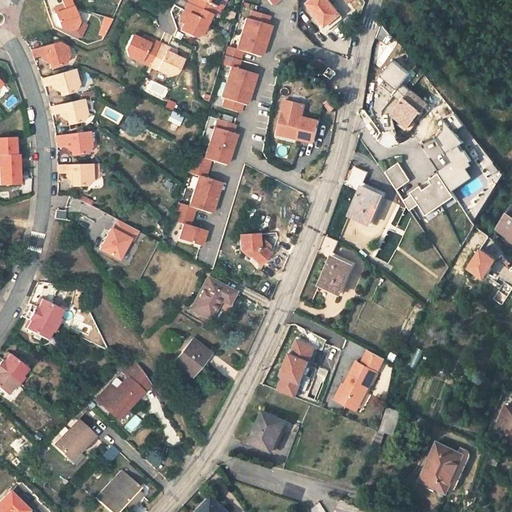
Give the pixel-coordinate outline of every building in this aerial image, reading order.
[(78,22),(70,0),(59,0),(62,8),(64,12),(57,14),(52,15),(57,27),(78,39),(85,26),(78,22)] [(188,0),(187,3),(211,15),(218,0),(188,0)] [(312,0),(308,4),(325,27),(341,14),(329,0),(312,0)] [(202,34),(211,15),(187,3),(184,10),(189,13),(185,21),(180,31),(192,38),(202,34)] [(180,19),(185,21),(189,13),(184,10),(180,19)] [(251,10),(248,19),(257,21),(267,24),(268,24),(270,16),(251,10)] [(101,16),(95,14),(93,22),(99,24),(101,16)] [(102,36),(110,19),(102,15),(96,33),(102,36)] [(245,18),(235,49),(244,51),(261,57),(271,25),(268,24),(267,24),(257,21),(248,19),(245,18)] [(129,56),(148,66),(159,43),(151,39),(149,43),(141,40),(130,34),(124,47),(129,56)] [(144,35),(141,40),(149,43),(151,39),(144,35)] [(56,43),(31,49),(34,58),(40,57),(42,62),(51,63),(53,68),(63,66),(69,58),(67,48),(56,43)] [(181,60),(171,55),(165,52),(167,46),(159,43),(148,66),(168,76),(175,72),(181,60)] [(175,50),(167,46),(165,52),(171,55),(175,50)] [(226,46),(223,54),(231,57),(241,60),(244,51),(235,49),(226,46)] [(240,63),(241,60),(231,57),(223,54),(220,64),(230,66),(238,69),(240,63)] [(238,69),(230,66),(220,98),(223,99),(224,99),(233,101),(242,104),(246,106),(256,74),(243,70),(238,69)] [(75,68),(41,77),(43,86),(50,84),(52,89),(57,88),(58,93),(62,92),(63,95),(73,91),(79,81),(75,68)] [(410,123),(421,106),(427,99),(410,86),(393,110),(402,117),(410,123)] [(82,99),(94,96),(92,90),(79,94),(80,99),(82,99)] [(332,112),(338,106),(332,98),(326,102),(332,112)] [(80,99),(48,107),(50,115),(57,113),(58,118),(63,117),(64,121),(68,120),(69,124),(80,121),(85,109),(82,99),(80,99)] [(223,99),(221,107),(239,113),(242,104),(233,101),(224,99),(223,99)] [(315,141),(319,120),(302,116),(304,103),(284,99),(282,112),(278,132),(298,136),(298,138),(315,141)] [(427,110),(421,106),(410,123),(402,117),(398,123),(410,132),(427,110)] [(171,110),(167,122),(179,127),(184,115),(171,110)] [(455,114),(444,118),(455,131),(464,125),(455,114)] [(442,146),(446,153),(452,148),(453,149),(455,148),(460,144),(465,141),(455,131),(444,118),(444,130),(438,136),(444,145),(442,146)] [(216,119),(214,127),(223,130),(232,133),(235,125),(216,119)] [(214,127),(212,127),(203,158),(211,160),(227,165),(236,134),(232,133),(223,130),(214,127)] [(88,131),(53,135),(53,142),(60,142),(62,147),(66,147),(68,151),(72,151),(72,154),(81,153),(90,143),(88,131)] [(0,158),(2,158),(18,158),(18,139),(0,139),(0,158)] [(452,191),(474,177),(468,168),(473,165),(471,161),(472,160),(466,149),(463,149),(460,144),(455,148),(453,149),(452,148),(446,153),(452,161),(438,171),(439,173),(445,181),(452,191)] [(193,155),(187,172),(197,175),(205,178),(211,160),(203,158),(193,155)] [(489,170),(481,177),(491,189),(507,176),(491,155),(483,162),(489,170)] [(2,158),(3,174),(22,174),(21,158),(18,158),(2,158)] [(385,172),(397,190),(410,180),(398,162),(385,172)] [(91,163),(54,163),(54,172),(63,171),(63,178),(67,178),(67,181),(71,182),(72,185),(84,185),(91,173),(91,163)] [(354,213),(374,222),(381,206),(377,205),(382,193),(366,185),(370,172),(360,167),(352,185),(363,191),(354,213)] [(445,181),(439,173),(430,179),(432,183),(423,189),(420,186),(411,192),(412,194),(413,196),(419,204),(427,215),(455,196),(452,191),(445,181)] [(23,189),(22,174),(3,174),(4,189),(23,189)] [(211,213),(221,183),(205,178),(197,175),(187,206),(196,209),(211,213)] [(410,210),(419,204),(413,196),(412,194),(404,200),(410,210)] [(190,226),(196,209),(187,206),(181,204),(176,221),(181,223),(190,226)] [(65,219),(66,210),(56,209),(54,217),(65,219)] [(511,210),(498,232),(511,241),(511,210)] [(116,219),(112,227),(116,230),(120,232),(125,235),(131,238),(129,241),(133,242),(138,231),(116,219)] [(190,226),(181,223),(177,239),(201,246),(206,230),(194,227),(190,226)] [(245,245),(250,250),(262,261),(274,248),(266,241),(262,242),(260,235),(258,226),(239,231),(241,245),(245,245)] [(112,227),(110,227),(98,250),(119,261),(129,241),(131,238),(125,235),(120,232),(116,230),(112,227)] [(268,233),(260,235),(262,242),(266,241),(274,248),(275,239),(268,233)] [(322,282),(343,292),(350,276),(346,274),(351,263),(335,254),(340,242),(330,237),(322,255),(331,259),(322,282)] [(206,277),(190,309),(218,323),(234,293),(206,277)] [(31,314),(62,328),(69,313),(59,308),(52,305),(43,301),(38,310),(34,308),(31,314)] [(39,336),(46,339),(53,342),(58,332),(60,333),(62,328),(31,314),(28,321),(32,323),(29,331),(39,336)] [(196,361),(200,363),(207,353),(190,338),(170,361),(186,374),(196,361)] [(297,338),(291,352),(301,356),(311,360),(317,346),(297,338)] [(361,361),(353,358),(336,402),(362,412),(384,356),(366,348),(361,361)] [(289,352),(279,375),(282,376),(291,380),(301,384),(311,360),(301,356),(291,352),(289,352)] [(28,366),(22,362),(14,354),(8,361),(4,358),(0,363),(0,364),(24,386),(29,380),(27,379),(34,372),(28,366)] [(25,358),(22,362),(28,366),(31,363),(25,358)] [(151,383),(136,358),(123,374),(127,377),(116,390),(110,386),(97,400),(111,414),(117,408),(124,413),(151,383)] [(0,385),(1,386),(6,392),(12,396),(18,389),(20,391),(24,386),(0,364),(0,385)] [(282,376),(276,390),(296,398),(302,385),(291,380),(282,376)] [(511,402),(496,437),(511,444),(511,402)] [(117,408),(111,414),(118,420),(124,413),(117,408)] [(382,430),(395,436),(404,413),(391,408),(382,430)] [(268,410),(256,441),(279,449),(290,419),(268,410)] [(124,427),(130,432),(141,420),(135,414),(124,427)] [(79,419),(55,446),(70,459),(80,448),(82,450),(96,435),(79,419)] [(443,441),(439,449),(460,458),(445,490),(449,491),(450,489),(457,491),(477,452),(467,448),(465,451),(443,441)] [(113,443),(100,458),(108,465),(121,451),(113,443)] [(460,458),(439,449),(437,454),(433,453),(426,469),(429,471),(425,480),(445,490),(460,458)] [(510,469),(511,462),(511,455),(505,453),(500,465),(510,469)] [(97,498),(112,511),(118,511),(123,507),(138,490),(141,487),(123,470),(97,498)] [(141,493),(138,490),(123,507),(126,510),(141,493)] [(34,511),(16,495),(0,511),(34,511)] [(198,511),(228,511),(213,498),(198,511)]
